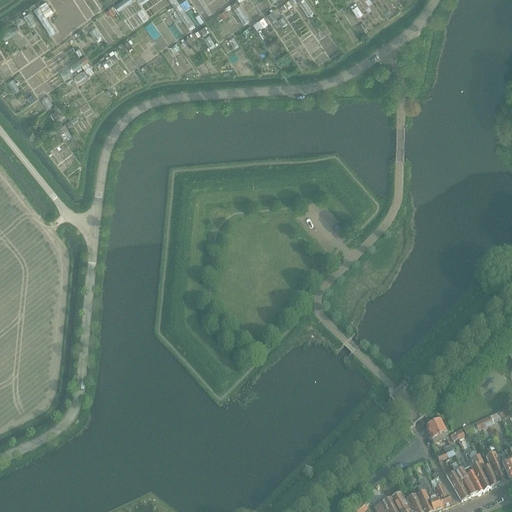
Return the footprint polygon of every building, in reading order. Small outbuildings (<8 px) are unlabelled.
[(48,0),(35,7),(50,34),(56,31),(47,15),(54,11),(48,0)] [(118,10),(133,0),(121,0),(115,4),(118,10)] [(235,1),(220,14),(225,19),(234,10),(245,23),(251,18),(235,1)] [(110,16),(116,10),(112,6),(106,12),(110,16)] [(264,16),(254,24),(258,29),(268,22),(264,16)] [(97,41),(103,37),(96,27),(91,30),(97,41)] [(65,77),(90,60),(86,54),(61,71),(65,77)] [(59,127),(64,135),(70,131),(65,124),(59,127)] [(398,394),(394,398),(397,402),(403,410),(406,414),(412,421),(416,427),(420,424),(424,420),(419,414),(414,406),(411,402),(402,390),(398,394)] [(506,408),(498,413),(500,419),(501,420),(510,415),(506,408)] [(498,414),(482,421),(485,429),(501,421),(500,419),(498,414)] [(471,426),(475,434),(485,429),(482,421),(471,426)] [(426,428),(434,445),(447,439),(445,437),(447,436),(441,422),(426,428)] [(467,438),(475,434),(471,426),(463,430),(467,438)] [(462,432),(454,435),(457,440),(458,442),(465,438),(462,432)] [(449,446),(443,449),(445,454),(447,459),(448,460),(453,458),(455,457),(453,451),(454,451),(448,439),(447,440),(446,440),(449,446)] [(508,462),(501,465),(509,481),(511,479),(511,450),(509,452),(509,451),(504,453),(508,462)] [(436,458),(439,463),(447,459),(445,454),(436,458)] [(490,467),(498,486),(499,486),(507,483),(494,454),(485,458),(490,467)] [(475,458),(491,489),(498,486),(490,467),(485,469),(483,463),(482,461),(478,462),(476,457),(475,458)] [(470,469),(483,493),(491,489),(475,458),(470,460),(474,467),(471,468),(470,468),(470,469)] [(455,474),(470,498),(477,495),(463,471),(462,470),(460,471),(456,464),(451,466),(455,474)] [(463,471),(477,495),(477,496),(483,493),(470,469),(470,468),(463,471)] [(471,499),(470,498),(455,474),(446,477),(462,503),(471,499)] [(434,493),(443,510),(452,507),(437,480),(433,482),(438,490),(434,492),(435,493),(434,493)] [(415,497),(422,511),(433,511),(427,498),(423,488),(422,485),(417,487),(421,495),(415,497)] [(427,498),(433,511),(439,511),(443,510),(434,493),(433,494),(434,495),(430,497),(429,494),(426,486),(423,488),(427,498)] [(392,500),(397,511),(409,511),(400,495),(392,500)] [(407,502),(412,511),(422,511),(415,497),(407,502)] [(383,504),(387,511),(397,511),(392,500),(383,504)] [(350,510),(350,511),(364,511),(367,510),(360,501),(350,510)]
